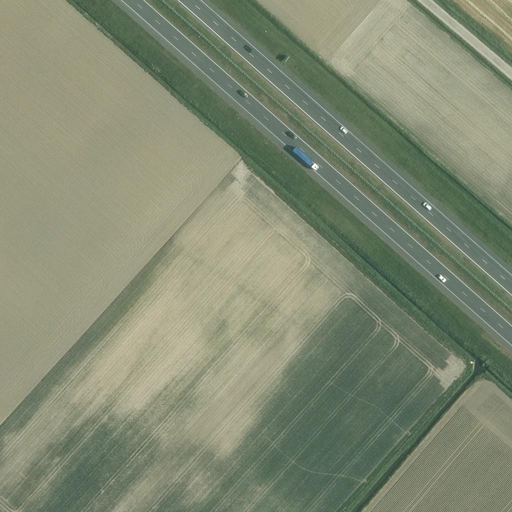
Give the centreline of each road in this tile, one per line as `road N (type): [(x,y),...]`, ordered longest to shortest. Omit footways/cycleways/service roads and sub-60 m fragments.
road 1 (motorway): [(130,0),(511,336)]
road 2 (motorway): [(511,286),(188,0)]
